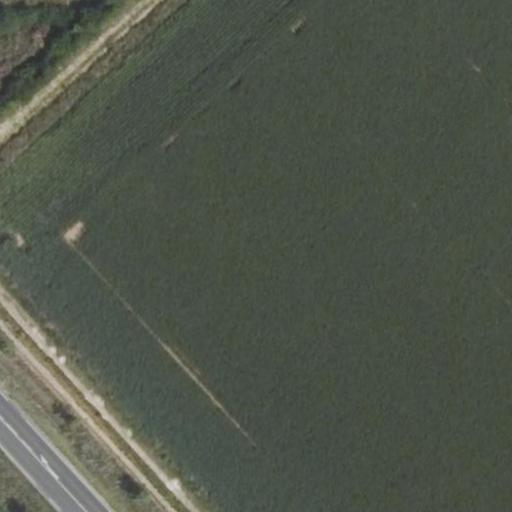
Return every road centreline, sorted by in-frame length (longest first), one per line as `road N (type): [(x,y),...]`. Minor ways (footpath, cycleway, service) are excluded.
road 1 (track): [(154,0),(0,146),(0,293),(199,511)]
road 2 (primary): [(0,416),(87,511)]
